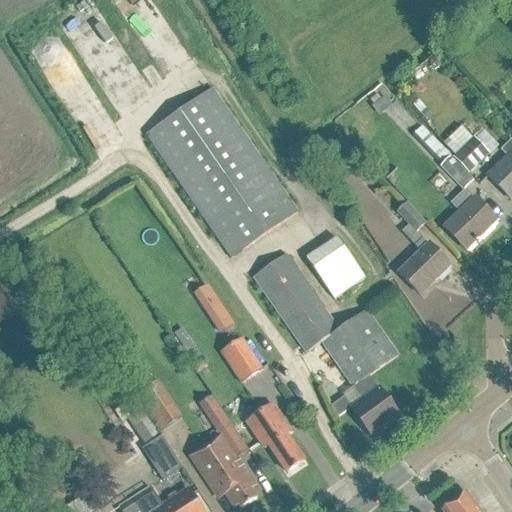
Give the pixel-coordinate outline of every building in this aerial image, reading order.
[(135,0),(149,24),(180,6),(176,0),(135,0)] [(77,71),(86,64),(66,36),(73,31),(65,19),(48,31),(77,71)] [(433,58),(428,63),(430,69),(436,70),(441,66),(439,60),(433,58)] [(384,93),(398,108),(413,94),(399,79),(384,93)] [(101,93),(88,101),(114,144),(140,128),(113,86),(101,93)] [(208,94),(160,129),(143,141),(231,262),(296,215),(234,129),(208,94)] [(385,98),(372,108),(376,113),(383,112),(391,106),(385,98)] [(417,102),(412,107),(426,123),(431,118),(417,102)] [(419,126),(411,134),(442,167),(450,159),(419,126)] [(342,137),(332,146),(340,155),(350,145),(342,137)] [(473,140),(453,159),(468,176),(488,156),(473,140)] [(500,152),(507,159),(487,178),(509,200),(511,197),(511,142),(511,141),(500,152)] [(462,192),(473,182),(466,175),(450,159),(442,167),(440,169),(462,192)] [(450,205),(459,214),(444,230),(466,252),(495,223),(464,192),(450,205)] [(401,234),(420,254),(397,276),(417,297),(427,287),(425,286),(430,281),(434,284),(450,270),(416,234),(425,225),(406,205),(397,214),(409,226),(401,234)] [(364,280),(337,240),(306,261),(333,301),(364,280)] [(372,439),(399,420),(370,379),(398,359),(366,313),(338,333),(285,258),(253,281),(305,356),(321,345),(351,389),(349,390),(358,404),(351,409),(372,439)] [(222,308),(209,316),(221,334),(233,326),(232,323),(222,308)] [(241,385),(262,371),(242,341),(221,355),(241,385)] [(297,350),(286,358),(303,378),(313,369),(297,350)] [(202,358),(192,364),(198,373),(207,366),(202,358)] [(138,398),(163,436),(178,426),(153,388),(138,398)] [(222,445),(192,466),(208,490),(215,485),(233,510),(237,507),(240,511),(256,501),(245,483),(250,479),(237,461),(246,454),(227,426),(229,425),(211,398),(198,406),(216,433),(215,434),(222,445)] [(267,449),(286,476),(302,465),(284,438),(290,434),(272,407),(245,425),(263,451),(267,449)] [(16,432),(3,440),(11,453),(24,444),(16,432)] [(183,470),(162,438),(142,451),(162,483),(183,470)] [(135,507),(138,511),(199,511),(186,492),(162,508),(153,494),(135,507)] [(477,511),(466,496),(443,511),(477,511)]
